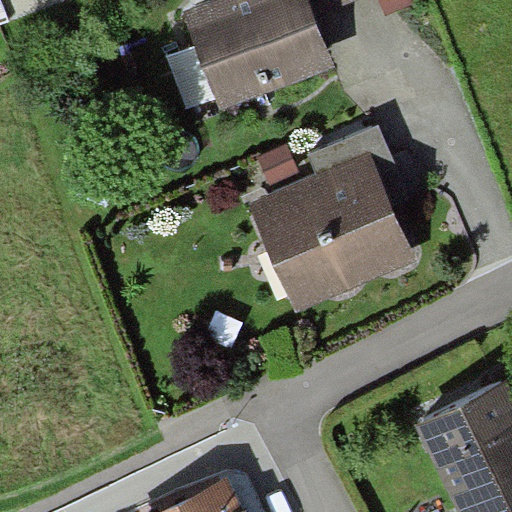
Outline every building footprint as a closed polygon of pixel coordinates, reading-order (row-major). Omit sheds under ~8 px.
[(325,0),(193,0),(185,3),(220,97),(339,53),(320,2),(325,0)] [(380,0),(383,9),(407,0),(380,0)] [(408,192),(377,118),(308,147),(320,176),(257,202),(300,302),(417,252),(394,198),(408,192)] [(501,511),(511,507),(511,378),(508,370),(418,414),(465,511),(501,511)] [(244,499),(229,466),(129,511),(255,511),(249,497),(244,499)]
